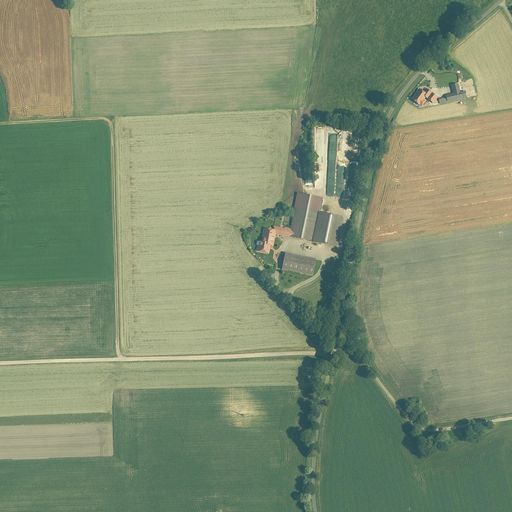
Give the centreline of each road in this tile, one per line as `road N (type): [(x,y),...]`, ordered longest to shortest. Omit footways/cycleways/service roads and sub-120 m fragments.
road 1 (residential): [(315,511),(316,443),(332,352),(390,113),(416,76),(502,0)]
road 2 (track): [(0,125),(108,120),(118,358)]
road 3 (track): [(332,352),(0,363)]
road 4 (track): [(334,342),(354,353),(423,429),(511,418)]
road 5 (track): [(336,331),(307,320),(278,285),(284,242),(328,255),(315,278)]
